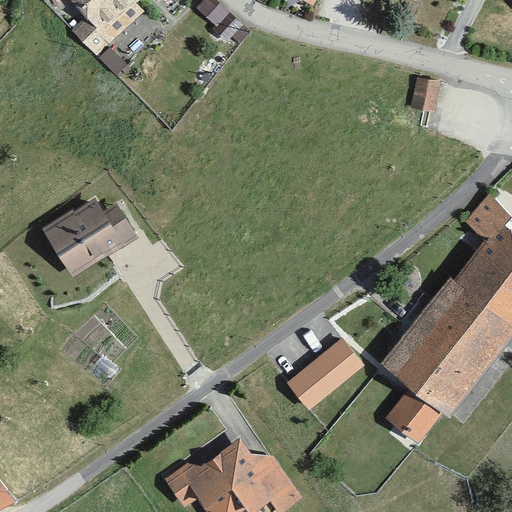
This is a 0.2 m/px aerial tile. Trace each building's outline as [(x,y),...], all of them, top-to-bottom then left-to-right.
[(76,30),(101,53),(150,9),(144,1),(144,0),(81,0),(92,13),(76,30)] [(233,37),(247,21),(223,0),(203,0),(198,6),(233,37)] [(420,74),(416,104),(440,107),(444,77),(420,74)] [(511,347),(511,228),(510,227),(511,225),(511,210),(493,196),(470,225),(486,239),(385,362),(414,385),(387,420),(425,447),(452,413),(458,418),(511,347)] [(53,226),(78,271),(141,236),(125,206),(114,212),(105,197),(53,226)] [(293,382),(314,408),(370,364),(349,338),(293,382)] [(189,459),(167,475),(185,503),(198,496),(208,511),(250,511),(254,509),(256,511),(277,511),(303,495),(273,455),(252,450),(239,435),(202,462),(189,459)] [(0,458),(0,507),(20,498),(0,459),(0,458)]
